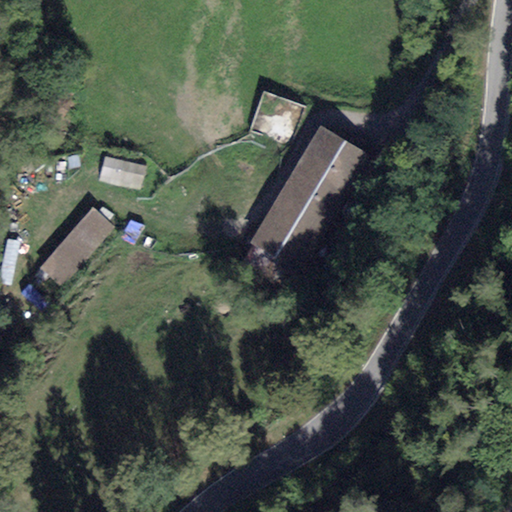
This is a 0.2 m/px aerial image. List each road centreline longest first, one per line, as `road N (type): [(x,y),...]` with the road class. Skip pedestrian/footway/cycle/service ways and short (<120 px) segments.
road 1 (tertiary): [(510,0),(487,169),(390,352),(341,415),(201,511)]
road 2 (track): [(470,0),(418,96),(380,123),(326,122),(308,133),(269,200),(235,219),(188,225),(127,201)]
